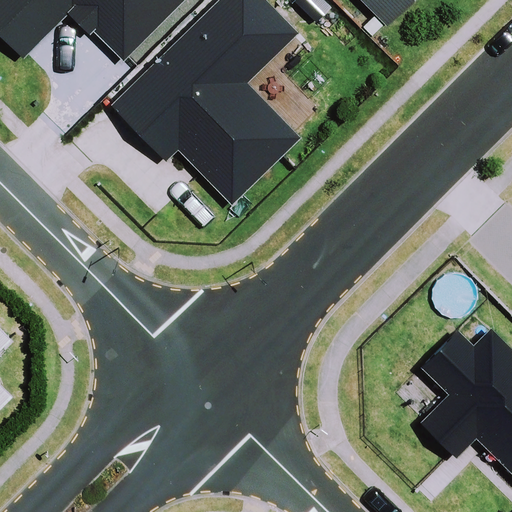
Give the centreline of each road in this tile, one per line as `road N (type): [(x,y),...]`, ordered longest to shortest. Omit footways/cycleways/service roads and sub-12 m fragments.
road 1 (residential): [(196,385),(511,74)]
road 2 (residential): [(0,186),(196,385)]
road 3 (residential): [(196,385),(323,511)]
road 4 (residential): [(71,511),(196,385)]
